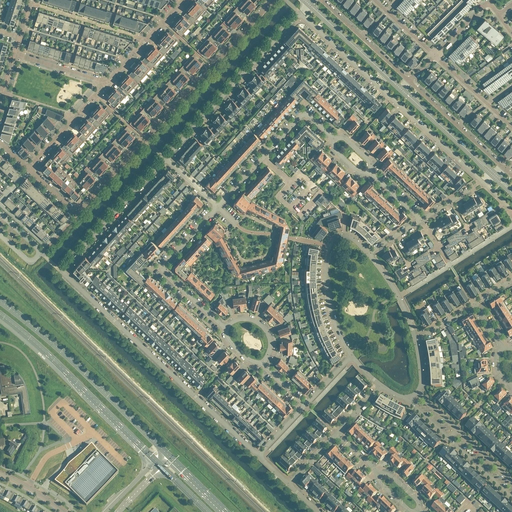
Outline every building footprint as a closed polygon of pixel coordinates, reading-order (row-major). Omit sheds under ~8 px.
[(73,11),(76,1),(73,0),(70,0),(68,10),(73,11)] [(166,3),(168,0),(158,0),(156,6),(158,6),(158,7),(161,8),(166,3)] [(252,10),(259,2),(260,2),(257,0),(255,0),(253,3),(250,0),(246,0),(244,3),(242,1),(244,3),(252,10),(253,10),(252,10)] [(413,6),(406,0),(403,0),(401,3),(409,10),(413,6)] [(469,4),(465,0),(460,0),(459,2),(466,10),(471,6),(470,4),(469,4)] [(18,9),(20,4),(10,1),(9,6),(18,9)] [(201,15),(207,8),(202,3),(200,6),(195,1),(191,6),(190,5),(201,15)] [(252,10),(244,3),(242,1),(236,8),(241,13),(243,10),(248,15),(252,10),(252,11),(252,10)] [(83,14),(86,4),(80,2),(77,13),(83,14)] [(358,9),(360,6),(355,2),(348,10),(353,14),(355,11),(357,12),(359,10),(358,9)] [(466,10),(459,2),(454,7),(462,15),(466,10)] [(409,10),(401,3),(396,8),(401,12),(402,11),(405,14),(409,10)] [(88,16),(91,6),(86,5),(86,4),(83,14),(88,16)] [(194,22),(201,15),(190,5),(191,6),(187,10),(191,15),(189,17),(194,22)] [(17,14),(18,9),(9,6),(7,11),(17,14)] [(93,18),(96,8),(91,6),(88,16),(93,18)] [(462,15),(454,7),(450,11),(457,19),(462,15)] [(98,19),(101,10),(96,8),(93,18),(98,19)] [(239,15),(241,13),(236,8),(229,15),(239,25),(240,24),(239,24),(243,20),(239,15)] [(364,15),(367,12),(362,8),(355,16),(359,20),(362,17),(364,19),(366,16),(364,15)] [(103,21),(106,10),(106,11),(101,10),(98,19),(103,21)] [(108,22),(112,12),(106,10),(103,21),(108,22)] [(15,19),(17,14),(7,11),(5,16),(15,19)] [(41,23),(44,13),(39,11),(38,14),(36,21),(41,23)] [(457,19),(450,11),(445,16),(453,24),(457,19)] [(46,24),(49,14),(44,13),(41,23),(41,22),(46,24)] [(118,25),(121,15),(116,13),(113,24),(118,25)] [(51,25),(54,16),(49,14),(46,24),(51,25)] [(375,20),(373,19),(373,18),(372,17),(369,14),(362,22),(366,26),(369,23),(370,25),(375,20)] [(123,27),(126,18),(121,16),(122,15),(121,15),(118,25),(123,27)] [(188,29),(194,22),(189,17),(187,20),(182,15),(178,20),(177,19),(188,29)] [(239,25),(229,15),(223,22),(228,27),(230,24),(235,29),(239,24),(239,25)] [(14,24),(15,19),(5,16),(4,21),(14,24)] [(57,27),(59,18),(54,16),(51,25),(57,27)] [(453,24),(445,16),(441,20),(448,28),(453,24)] [(62,28),(65,19),(59,18),(57,27),(62,28)] [(129,29),(132,19),(126,18),(123,27),(129,29)] [(67,30),(70,21),(65,19),(62,28),(67,30)] [(134,30),(137,20),(136,21),(132,19),(129,29),(134,30)] [(181,36),(188,29),(177,19),(177,20),(178,20),(174,24),(178,29),(176,31),(181,36)] [(483,32),(490,23),(489,23),(490,23),(485,19),(478,28),(483,32)] [(143,28),(147,23),(137,20),(134,30),(139,32),(143,28)] [(448,28),(441,20),(436,25),(444,32),(448,28)] [(72,32),(75,22),(70,21),(67,30),(72,32)] [(77,34),(80,24),(75,22),(72,32),(77,34)] [(230,34),(225,29),(227,28),(222,23),(216,29),(226,39),(227,38),(226,38),(230,34)] [(381,30),(383,28),(379,24),(379,23),(371,31),(376,35),(379,32),(380,34),(382,31),(381,30)] [(494,27),(490,23),(490,24),(490,23),(483,32),(487,36),(494,27)] [(87,36),(90,27),(85,25),(82,35),(87,37),(87,36)] [(444,32),(436,25),(432,29),(439,37),(444,32)] [(492,40),(499,31),(495,27),(494,28),(494,27),(487,36),(492,40)] [(305,34),(298,28),(292,35),(296,38),(299,35),(302,38),(305,34)] [(97,40),(100,30),(95,29),(92,38),(97,40)] [(226,39),(216,29),(210,36),(215,41),(217,38),(222,43),(226,38),(226,39)] [(439,37),(432,29),(427,34),(432,38),(431,39),(434,42),(439,37)] [(103,41),(105,32),(100,30),(97,40),(103,41)] [(388,36),(390,34),(385,30),(378,38),(383,42),(386,39),(387,40),(389,38),(388,36)] [(504,35),(499,31),(492,40),(496,44),(504,35)] [(108,43),(111,34),(105,32),(103,41),(108,43)] [(172,45),(179,38),(174,34),(171,36),(167,32),(163,36),(162,36),(172,45)] [(113,44),(116,35),(111,34),(108,43),(113,44)] [(306,48),(312,40),(305,34),(302,38),(305,41),(302,44),(306,48)] [(118,46),(121,37),(116,35),(113,44),(118,46)] [(293,41),(296,38),(292,35),(286,42),(293,48),(296,44),(293,41)] [(479,45),(470,35),(466,39),(475,49),(479,45)] [(167,48),(170,44),(172,46),(172,45),(162,36),(162,37),(158,41),(163,45),(161,48),(166,53),(168,50),(167,48)] [(212,43),(214,41),(215,41),(210,36),(203,43),(213,53),(214,53),(213,52),(217,48),(212,43)] [(398,42),(397,40),(392,36),(385,44),(390,48),(392,45),(394,47),(398,42)] [(129,43),(132,40),(121,37),(118,46),(124,48),(129,43)] [(475,49),(466,39),(462,43),(471,52),(475,49)] [(32,51),(35,41),(30,40),(28,47),(27,49),(32,51)] [(310,51),(316,44),(312,40),(306,48),(310,51)] [(37,53),(40,44),(35,42),(35,41),(32,51),(37,53)] [(293,48),(286,42),(282,45),(289,52),(293,48)] [(213,53),(203,43),(197,51),(202,55),(204,52),(209,57),(213,52),(213,53)] [(401,49),(404,47),(399,43),(392,50),(397,54),(399,51),(401,53),(403,51),(401,49)] [(471,52),(462,43),(458,47),(468,56),(471,52)] [(42,54),(45,45),(40,44),(37,53),(42,54)] [(313,54),(320,47),(316,44),(310,51),(313,54)] [(48,56),(50,47),(45,45),(42,54),(48,56)] [(289,52),(282,45),(279,49),(286,56),(289,52)] [(159,60),(166,53),(161,48),(158,50),(154,46),(150,50),(149,50),(159,60)] [(317,58),(324,51),(320,47),(313,54),(317,58)] [(468,56),(458,47),(455,51),(464,60),(468,56)] [(286,56),(279,49),(275,53),(282,59),(286,56)] [(412,54),(411,53),(406,49),(399,57),(403,61),(406,58),(408,59),(412,54)] [(63,61),(66,51),(61,50),(58,59),(63,61)] [(153,67),(159,60),(149,50),(149,51),(145,55),(150,59),(148,62),(153,67)] [(68,62),(71,53),(66,51),(63,61),(68,62)] [(321,61),(327,54),(324,51),(317,58),(321,61)] [(464,60),(455,51),(449,56),(453,60),(454,61),(455,60),(458,63),(462,59),(463,60),(464,60)] [(197,60),(199,58),(200,57),(195,53),(188,60),(198,69),(202,64),(197,60)] [(282,59),(275,53),(272,57),(279,63),(282,59)] [(325,65),(331,58),(327,54),(321,61),(325,65)] [(420,61),(418,59),(417,58),(416,58),(413,55),(406,63),(410,67),(413,64),(415,66),(420,61)] [(279,63),(272,57),(268,60),(275,67),(279,63)] [(328,68),(335,61),(331,58),(325,65),(328,68)] [(146,74),(153,67),(148,62),(147,62),(148,62),(145,64),(141,60),(137,65),(136,64),(146,74)] [(198,69),(188,60),(181,67),(187,72),(187,71),(189,69),(194,73),(198,69)] [(275,67),(268,60),(265,64),(272,71),(275,67)] [(332,72),(339,65),(335,61),(328,68),(332,72)] [(106,68),(109,64),(101,62),(101,63),(100,62),(97,71),(102,73),(106,68)] [(140,81),(146,74),(136,64),(136,65),(132,69),(137,74),(135,76),(140,81)] [(272,71),(265,64),(261,68),(263,70),(261,72),(268,79),(270,76),(269,74),(272,71)] [(336,75),(342,68),(339,65),(332,72),(336,75)] [(184,74),(186,72),(187,72),(181,67),(175,74),(185,83),(189,78),(184,74)] [(340,79),(346,72),(342,68),(336,75),(340,79)] [(511,77),(505,68),(501,71),(507,80),(511,77)] [(437,77),(436,76),(432,72),(431,72),(429,70),(424,74),(427,77),(424,80),(428,84),(431,81),(433,82),(437,77)] [(507,80),(501,71),(496,74),(503,83),(507,80)] [(343,82),(350,75),(346,72),(340,79),(343,82)] [(133,88),(140,81),(135,76),(134,76),(135,76),(132,79),(128,74),(124,79),(123,78),(133,88)] [(185,83),(175,74),(168,81),(174,86),(176,83),(181,88),(185,83),(185,84),(185,83)] [(261,87),(267,80),(262,76),(260,78),(256,74),(255,76),(254,76),(252,78),(261,87)] [(503,83),(496,74),(492,77),(498,86),(503,83)] [(347,86),(354,79),(350,75),(343,82),(347,86)] [(498,86),(492,77),(487,80),(494,89),(498,86)] [(127,95),(133,88),(123,78),(123,79),(119,83),(124,88),(122,90),(127,95)] [(255,93),(261,87),(252,78),(249,81),(250,81),(248,83),(252,87),(250,89),(255,93)] [(444,84),(442,82),(438,78),(431,86),(435,90),(438,87),(440,89),(444,84)] [(351,89),(357,82),(354,79),(347,86),(351,89)] [(310,87),(303,80),(297,87),(301,91),(304,88),(307,90),(310,87)] [(494,89),(487,80),(483,84),(485,87),(484,89),(489,93),(494,89)] [(171,88),(173,86),(174,86),(168,81),(162,88),(172,98),(172,97),(176,93),(171,88)] [(355,92),(361,85),(357,82),(351,89),(355,92)] [(358,96),(365,89),(361,85),(355,92),(358,96)] [(447,91),(449,89),(445,85),(438,92),(442,96),(445,94),(446,95),(449,93),(447,91)] [(248,100),(255,93),(250,89),(248,91),(244,87),(242,89),(239,92),(248,100)] [(298,94),(301,91),(297,87),(291,94),(298,101),(301,97),(298,94)] [(311,100),(317,93),(310,87),(307,90),(310,93),(307,97),(311,100)] [(120,102),(127,95),(122,90),(121,90),(122,90),(119,93),(115,88),(111,93),(110,92),(120,102)] [(172,98),(162,88),(155,95),(161,100),(163,97),(168,102),(172,97),(172,98)] [(362,99),(369,92),(365,89),(358,96),(362,99)] [(458,96),(456,95),(452,91),(445,99),(449,103),(452,100),(453,101),(458,96)] [(114,109),(120,102),(110,92),(110,93),(106,97),(111,102),(109,104),(108,104),(114,109)] [(242,107),(248,100),(239,92),(237,94),(237,95),(236,97),(240,100),(238,102),(242,107)] [(366,103),(372,96),(369,92),(362,99),(366,103)] [(315,104),(321,97),(317,93),(311,100),(315,104)] [(298,101),(291,94),(287,98),(294,105),(298,101)] [(158,102),(160,100),(161,100),(155,95),(149,102),(159,112),(159,111),(163,107),(158,102)] [(370,106),(376,99),(372,96),(366,103),(370,106)] [(318,107),(325,100),(321,97),(315,104),(318,107)] [(465,103),(463,101),(459,97),(451,105),(456,109),(459,106),(460,108),(465,103)] [(511,106),(505,97),(498,102),(503,106),(504,106),(507,109),(511,106),(511,107),(511,106)] [(24,108),(26,102),(22,101),(18,99),(12,98),(10,103),(24,108)] [(294,105),(287,98),(284,102),(291,108),(294,105)] [(374,110),(380,103),(376,99),(370,106),(374,110)] [(322,111),(329,104),(325,100),(318,107),(322,111)] [(236,113),(242,107),(238,102),(236,104),(232,101),(230,102),(227,105),(236,113)] [(159,112),(149,102),(142,109),(148,114),(150,111),(154,116),(159,111),(159,112)] [(291,108),(284,102),(280,106),(287,112),(291,108)] [(19,115),(21,107),(24,108),(10,103),(7,112),(19,115)] [(326,114),(332,107),(329,104),(322,111),(326,114)] [(473,111),(470,108),(469,107),(466,104),(458,111),(463,116),(466,113),(468,114),(468,115),(473,111),(473,110),(473,111)] [(105,118),(111,112),(112,111),(106,107),(104,109),(99,105),(95,109),(105,118)] [(236,113),(227,105),(225,108),(223,110),(227,113),(226,115),(230,120),(232,122),(234,119),(232,117),(236,113)] [(287,112),(280,106),(277,109),(284,116),(287,112)] [(330,118),(336,111),(332,107),(326,114),(330,118)] [(59,119),(64,114),(52,110),(47,108),(45,114),(48,115),(59,119)] [(386,117),(390,113),(390,112),(389,111),(390,110),(388,108),(387,109),(386,108),(378,117),(383,121),(381,122),(383,125),(388,119),(386,117)] [(98,126),(105,118),(95,109),(95,110),(91,114),(96,118),(94,121),(93,121),(98,126)] [(145,116),(147,114),(148,114),(142,109),(136,116),(146,126),(146,125),(150,121),(145,116)] [(284,116),(277,109),(273,113),(280,120),(284,116)] [(333,121),(340,114),(336,111),(330,118),(333,121)] [(15,123),(17,115),(18,115),(19,115),(7,112),(5,120),(15,123)] [(355,112),(353,114),(352,114),(347,119),(351,123),(347,128),(348,129),(347,130),(350,132),(350,131),(351,132),(356,127),(356,128),(358,125),(359,124),(356,122),(358,120),(357,118),(358,116),(355,112)] [(280,120),(273,113),(270,117),(277,123),(280,120)] [(224,126),(230,120),(226,115),(224,118),(220,114),(218,116),(218,115),(215,118),(224,126)] [(340,122),(344,118),(340,114),(333,121),(337,124),(336,124),(338,125),(341,122),(340,122)] [(479,121),(482,118),(478,115),(477,114),(472,118),(473,119),(470,122),(474,126),(477,123),(479,125),(481,122),(479,121)] [(50,129),(59,119),(48,115),(43,121),(50,129)] [(146,126),(136,116),(129,123),(134,128),(135,128),(137,126),(141,130),(146,126)] [(277,123),(270,117),(267,121),(273,127),(277,123)] [(392,129),(399,121),(398,120),(399,119),(396,117),(396,118),(395,117),(390,121),(388,119),(383,125),(386,127),(387,125),(392,129)] [(224,126),(215,118),(213,121),(211,123),(215,127),(213,129),(218,133),(224,126)] [(92,133),(98,126),(93,121),(91,123),(86,119),(82,123),(92,133)] [(12,131),(15,123),(5,120),(2,128),(12,131)] [(490,126),(488,125),(484,120),(477,128),(481,132),(484,129),(485,131),(490,126)] [(50,129),(43,121),(36,128),(44,136),(50,129)] [(273,127),(267,121),(263,125),(270,131),(273,127)] [(401,131),(399,129),(404,125),(403,124),(403,123),(401,121),(400,122),(399,121),(392,129),(396,133),(395,135),(397,137),(401,131)] [(85,140),(92,133),(82,123),(82,124),(78,128),(83,133),(80,135),(85,140)] [(270,131),(263,125),(260,128),(267,135),(270,131)] [(312,132),(305,125),(299,132),(303,135),(306,132),(309,135),(312,132)] [(130,133),(132,131),(132,130),(127,126),(121,133),(131,142),(135,137),(130,133)] [(212,140),(218,133),(213,129),(211,131),(208,127),(206,129),(205,129),(203,131),(211,138),(210,139),(212,140)] [(497,132),(495,131),(491,127),(483,134),(488,139),(491,136),(492,137),(497,132)] [(9,143),(12,131),(2,128),(0,135),(9,143)] [(37,143),(44,136),(36,128),(30,136),(37,143)] [(267,135),(260,128),(256,132),(263,139),(267,135)] [(404,142),(412,133),(411,132),(412,131),(409,129),(409,130),(408,129),(404,133),(401,131),(397,137),(399,139),(399,138),(404,142)] [(206,143),(210,139),(211,138),(203,131),(200,134),(201,134),(199,136),(203,140),(201,142),(206,146),(208,144),(206,143)] [(371,141),(376,136),(371,132),(369,134),(367,131),(366,132),(363,134),(364,135),(359,140),(360,140),(360,141),(362,143),(363,143),(364,144),(368,139),(371,141)] [(302,136),(303,135),(299,132),(292,139),(299,146),(303,142),(300,139),(302,136)] [(313,145),(319,138),(312,132),(309,135),(312,138),(309,141),(313,145)] [(79,147),(85,140),(80,135),(78,138),(73,133),(69,138),(69,137),(79,147)] [(131,142),(121,133),(114,140),(119,145),(119,144),(121,142),(126,146),(130,142),(131,142)] [(415,143),(412,141),(417,137),(416,136),(416,135),(414,133),(413,134),(412,133),(404,142),(405,141),(409,145),(407,147),(410,149),(415,143)] [(503,138),(502,137),(497,133),(490,141),(495,145),(497,142),(499,143),(503,138)] [(261,141),(254,135),(250,139),(257,145),(261,141)] [(31,150),(37,143),(30,136),(23,143),(31,150)] [(72,154),(79,147),(69,137),(69,138),(65,142),(70,147),(67,149),(72,154)] [(321,145),(324,142),(323,141),(322,141),(319,138),(313,145),(317,149),(320,145),(321,145)] [(384,144),(380,140),(378,142),(374,138),(371,142),(373,143),(368,148),(369,149),(368,149),(371,152),(372,151),(373,152),(377,147),(380,149),(384,144)] [(202,146),(195,139),(192,143),(198,150),(202,146)] [(257,145),(250,139),(246,143),(253,149),(257,145)] [(299,146),(292,139),(289,143),(296,149),(299,146)] [(510,145),(508,143),(504,139),(497,147),(501,151),(504,148),(505,149),(510,145)] [(117,147),(119,145),(114,140),(108,147),(118,156),(122,151),(117,147)] [(418,153),(425,145),(424,144),(425,143),(422,141),(422,142),(421,141),(417,145),(415,143),(410,149),(412,151),(414,149),(418,153)] [(24,157),(31,150),(23,143),(16,150),(24,157)] [(198,150),(192,143),(188,147),(195,154),(198,150)] [(253,149),(246,143),(243,147),(250,153),(253,149)] [(296,149),(289,143),(286,146),(293,153),(296,149)] [(426,154),(430,149),(429,148),(430,147),(427,145),(426,146),(425,145),(418,153),(422,157),(421,159),(423,161),(428,156),(426,154)] [(511,146),(511,145),(505,151),(503,153),(508,157),(511,154),(511,146)] [(293,153),(286,146),(282,150),(289,157),(293,153)] [(393,152),(391,149),(389,151),(383,146),(380,150),(382,151),(377,156),(378,157),(377,157),(380,160),(380,159),(381,160),(386,155),(388,157),(393,152)] [(66,161),(72,154),(67,149),(65,152),(60,147),(56,152),(56,151),(66,161)] [(118,156),(108,147),(101,154),(106,159),(108,156),(113,161),(117,156),(118,157),(118,156)] [(195,154),(188,147),(184,152),(192,158),(191,158),(195,154)] [(250,153),(243,147),(239,151),(246,157),(250,153)] [(289,157),(282,150),(279,154),(286,161),(289,157)] [(66,161),(56,151),(56,152),(49,160),(48,160),(52,163),(55,159),(60,164),(64,159),(66,161)] [(246,157),(239,151),(235,155),(242,161),(246,157)] [(317,166),(327,155),(326,153),(325,154),(324,153),(322,151),(317,156),(315,154),(310,159),(317,166)] [(192,158),(184,152),(185,152),(181,156),(188,162),(192,158)] [(429,167),(439,157),(438,156),(438,155),(436,153),(435,154),(434,153),(430,157),(428,156),(423,161),(421,163),(423,165),(425,163),(429,167)] [(104,161),(106,159),(101,154),(95,161),(105,171),(105,170),(104,170),(109,166),(104,161)] [(286,161),(279,154),(275,158),(277,160),(275,162),(280,167),(286,161)] [(242,161),(235,155),(232,159),(239,165),(242,161)] [(329,167),(326,165),(331,160),(329,158),(329,157),(328,156),(327,155),(317,166),(324,172),(329,167)] [(188,162),(181,156),(177,160),(181,164),(181,165),(183,167),(184,166),(188,162)] [(441,168),(439,166),(443,161),(442,160),(443,159),(440,157),(440,158),(439,157),(429,167),(430,167),(434,170),(434,171),(436,173),(441,168)] [(387,170),(386,169),(394,161),(390,158),(381,167),(385,171),(387,170)] [(239,165),(232,159),(228,163),(235,169),(239,165)] [(0,167),(3,171),(9,164),(6,160),(0,166),(0,167)] [(54,172),(48,166),(52,163),(48,160),(41,168),(45,172),(45,173),(45,172),(50,176),(49,177),(54,172)] [(105,171),(95,161),(89,167),(94,172),(95,170),(100,175),(104,170),(105,171)] [(390,173),(396,166),(398,165),(394,161),(386,169),(387,170),(390,173)] [(235,169),(228,163),(224,167),(231,173),(235,169)] [(7,174),(13,167),(9,164),(3,171),(7,174)] [(331,178),(341,167),(340,166),(339,167),(338,166),(336,164),(331,169),(329,167),(324,172),(331,178)] [(444,177),(452,169),(451,168),(451,167),(449,165),(448,166),(447,165),(443,170),(441,168),(436,173),(438,175),(440,173),(444,177)] [(54,181),(63,171),(59,166),(54,172),(49,177),(50,177),(54,180),(54,181)] [(91,175),(93,173),(86,166),(84,169),(86,171),(82,175),(92,185),(91,184),(96,180),(91,175)] [(394,176),(400,170),(396,166),(390,173),(394,176)] [(11,177),(17,171),(13,167),(7,174),(11,177)] [(231,173),(224,167),(221,171),(228,177),(231,173)] [(274,173),(271,171),(267,167),(263,171),(270,178),(274,173)] [(342,179),(340,177),(345,172),(342,170),(341,169),(342,168),(341,167),(331,178),(338,185),(342,179)] [(398,180),(404,173),(405,172),(401,168),(400,170),(394,176),(398,180)] [(452,178),(456,173),(455,172),(456,172),(453,169),(453,170),(452,169),(444,177),(448,181),(447,183),(449,185),(454,180),(452,178)] [(14,181),(21,174),(17,171),(11,177),(14,181)] [(58,185),(68,175),(63,171),(54,181),(58,184),(58,185)] [(175,176),(172,174),(168,171),(164,175),(171,181),(174,177),(175,176)] [(228,177),(221,171),(217,175),(224,181),(228,177)] [(270,178),(263,171),(259,175),(266,182),(270,178)] [(408,177),(404,173),(398,180),(402,183),(408,177)] [(62,189),(72,179),(68,175),(58,185),(59,185),(63,189),(62,189)] [(84,192),(91,184),(92,185),(82,175),(81,175),(83,177),(79,181),(84,186),(81,190),(84,193),(84,192)] [(171,181),(164,175),(160,179),(160,178),(167,185),(171,181)] [(224,181),(217,175),(214,178),(213,178),(220,185),(224,181)] [(266,182),(259,175),(257,178),(256,177),(254,179),(262,187),(266,182)] [(346,189),(355,180),(353,179),(352,179),(349,177),(345,182),(342,179),(338,185),(338,184),(345,191),(346,189)] [(405,187),(411,180),(408,177),(402,183),(405,187)] [(457,190),(463,184),(466,183),(465,182),(465,181),(465,180),(463,177),(462,178),(462,177),(461,178),(460,178),(456,182),(454,180),(449,185),(452,187),(453,186),(457,190)] [(24,190),(30,183),(26,178),(19,185),(20,186),(19,187),(23,191),(24,190)] [(167,185),(160,178),(156,182),(163,188),(166,185),(167,185)] [(220,185),(213,178),(209,182),(216,188),(219,184),(220,185)] [(72,188),(75,184),(76,183),(72,179),(62,189),(63,189),(67,193),(72,188)] [(262,187),(254,179),(252,182),(253,182),(251,184),(260,191),(261,191),(260,191),(259,190),(262,187)] [(354,190),(358,185),(356,183),(355,182),(356,181),(355,180),(346,189),(345,191),(349,195),(352,197),(354,195),(356,192),(354,190)] [(409,190),(415,184),(411,180),(405,187),(409,190)] [(365,193),(372,185),(372,184),(372,183),(370,181),(369,182),(368,181),(359,191),(363,194),(365,193)] [(163,188),(156,182),(152,186),(159,192),(163,188)] [(216,188),(209,182),(205,186),(206,186),(205,187),(208,189),(212,192),(216,188)] [(27,193),(34,186),(30,183),(24,190),(27,193)] [(260,191),(251,184),(250,185),(249,185),(248,187),(256,194),(258,191),(259,192),(260,191)] [(413,194),(419,187),(415,184),(409,190),(413,194)] [(367,198),(375,190),(371,186),(373,185),(372,185),(365,193),(363,194),(367,198)] [(31,197),(38,190),(34,186),(27,193),(31,197)] [(159,192),(152,186),(149,190),(155,196),(159,192)] [(256,194),(248,187),(246,189),(246,190),(244,191),(252,198),(252,197),(256,194)] [(417,197),(423,191),(419,187),(413,194),(417,197)] [(76,201),(84,193),(81,190),(77,193),(72,188),(67,193),(72,197),(71,197),(72,197),(76,201)] [(35,200),(41,193),(38,190),(31,197),(35,200)] [(155,196),(149,190),(145,194),(152,200),(155,196)] [(371,201),(378,193),(375,190),(367,198),(371,201)] [(253,201),(253,198),(252,197),(252,198),(244,191),(233,203),(232,203),(231,204),(231,206),(232,206),(234,206),(237,209),(243,202),(249,206),(251,201),(252,202),(253,201)] [(420,201),(426,194),(423,191),(417,197),(420,201)] [(423,206),(430,198),(432,196),(428,192),(426,194),(420,201),(424,204),(422,206),(423,206)] [(39,204),(45,197),(41,193),(35,200),(39,203),(39,204)] [(375,205),(382,197),(378,193),(371,201),(375,205)] [(152,200),(145,194),(141,198),(148,204),(152,200)] [(202,203),(198,199),(199,198),(197,196),(196,197),(196,196),(192,201),(199,207),(202,203)] [(434,203),(433,202),(435,200),(432,196),(430,198),(423,206),(426,209),(431,204),(432,205),(434,203)] [(41,208),(49,200),(45,197),(39,204),(39,203),(37,205),(41,208)] [(378,208),(386,200),(382,197),(375,205),(378,208)] [(474,210),(483,204),(482,204),(483,203),(479,197),(476,199),(476,200),(475,201),(474,198),(468,201),(474,210)] [(3,203),(10,209),(15,204),(8,198),(3,203)] [(148,204),(141,198),(138,202),(144,208),(148,204)] [(45,212),(53,203),(49,200),(41,208),(45,212)] [(382,212),(390,204),(386,200),(378,208),(382,212)] [(199,207),(192,201),(188,205),(196,211),(195,211),(199,207)] [(251,213),(256,204),(252,202),(251,201),(249,206),(246,211),(251,213)] [(474,210),(468,201),(463,205),(465,207),(464,208),(463,207),(460,209),(464,215),(465,215),(474,210)] [(144,208),(138,202),(134,206),(141,212),(144,208)] [(246,211),(249,206),(243,202),(237,209),(240,212),(239,213),(240,214),(242,214),(243,213),(243,211),(244,210),(246,211)] [(50,214),(56,207),(53,203),(45,212),(49,215),(50,214)] [(22,211),(15,204),(10,209),(17,216),(22,211)] [(257,216),(262,205),(261,204),(261,206),(256,204),(251,213),(257,216)] [(386,215),(393,207),(390,204),(382,212),(386,215)] [(196,211),(188,205),(189,205),(185,209),(192,215),(196,211)] [(262,218),(267,207),(266,209),(262,207),(263,205),(262,205),(257,216),(262,218)] [(141,212),(134,206),(130,210),(137,216),(141,212)] [(54,217),(60,210),(56,207),(50,214),(54,217)] [(267,221),(273,210),(267,207),(262,218),(267,221)] [(390,219),(397,210),(393,207),(386,215),(390,219)] [(192,215),(185,209),(181,213),(188,219),(192,215)] [(57,221),(64,214),(60,210),(54,217),(57,221)] [(137,216),(130,210),(126,214),(133,221),(137,216)] [(272,223),(277,214),(272,212),(273,210),(267,221),(272,223)] [(395,221),(402,213),(402,212),(401,214),(397,210),(390,219),(394,222),(395,221)] [(29,217),(22,211),(17,216),(24,222),(29,217)] [(342,217),(340,211),(331,214),(335,227),(337,226),(338,226),(341,225),(339,218),(342,217)] [(402,221),(406,216),(406,215),(404,212),(403,213),(402,213),(395,221),(399,224),(400,224),(403,222),(402,221)] [(188,219),(181,213),(178,217),(185,223),(188,219)] [(497,232),(504,227),(496,213),(489,218),(486,213),(479,217),(485,226),(491,222),(493,225),(494,224),(496,226),(494,227),(497,232)] [(63,223),(68,217),(64,214),(57,221),(61,224),(63,223)] [(335,227),(331,214),(320,218),(324,223),(327,222),(329,229),(332,228),(336,227),(335,227)] [(355,228),(359,220),(360,220),(360,218),(351,214),(350,218),(352,219),(350,226),(350,227),(353,228),(353,227),(355,228)] [(287,223),(284,218),(279,215),(275,224),(278,227),(287,223)] [(458,222),(458,221),(455,215),(452,217),(452,218),(451,219),(449,216),(444,219),(449,227),(451,226),(452,227),(458,222)] [(134,223),(125,216),(126,216),(122,220),(130,227),(134,223)] [(36,224),(29,217),(24,222),(31,229),(36,224)] [(185,223),(178,217),(174,221),(181,227),(185,223)] [(480,236),(477,231),(485,226),(479,217),(473,221),(476,226),(472,228),(474,231),(471,233),(478,244),(485,239),(482,235),(480,236)] [(322,226),(324,223),(320,218),(313,227),(323,235),(324,236),(326,233),(325,232),(327,230),(322,226)] [(449,227),(444,219),(443,220),(442,219),(442,218),(439,220),(437,221),(438,221),(436,222),(435,222),(432,224),(433,225),(436,230),(441,227),(442,229),(447,225),(449,227)] [(130,227),(122,220),(119,223),(127,231),(127,230),(126,229),(129,226),(130,227)] [(359,231),(366,224),(360,220),(359,220),(355,228),(355,229),(357,230),(358,230),(359,231)] [(181,227),(174,221),(170,225),(177,231),(181,227)] [(223,233),(224,232),(225,230),(216,222),(210,228),(204,235),(205,236),(212,243),(212,242),(214,241),(224,235),(223,233)] [(119,223),(116,227),(124,234),(127,231),(119,223)] [(288,234),(289,228),(287,223),(278,227),(278,232),(279,232),(288,234)] [(31,229),(38,235),(43,230),(36,224),(31,229)] [(363,235),(370,228),(366,224),(359,231),(360,231),(359,232),(361,234),(362,233),(363,235)] [(177,231),(170,225),(167,229),(174,235),(177,231)] [(124,234),(116,227),(115,226),(114,228),(112,230),(121,238),(124,234)] [(323,235),(313,227),(307,235),(312,239),(314,236),(320,240),(322,237),(323,235)] [(374,232),(370,228),(363,235),(363,236),(365,238),(365,237),(367,239),(374,232)] [(174,235),(167,229),(163,233),(170,239),(174,235)] [(38,235),(45,242),(49,238),(50,237),(43,230),(38,235)] [(121,238),(112,230),(113,231),(109,234),(117,241),(121,238)] [(478,244),(471,233),(467,235),(466,233),(462,235),(459,230),(453,234),(458,242),(466,238),(469,243),(467,244),(470,248),(478,244)] [(380,237),(375,231),(374,232),(367,239),(369,241),(371,243),(380,237)] [(419,241),(424,237),(421,232),(420,232),(417,234),(417,233),(416,234),(417,235),(415,235),(414,236),(411,238),(412,238),(411,238),(412,240),(411,240),(416,248),(421,245),(419,241)] [(170,239),(163,233),(159,237),(166,243),(170,239)] [(109,234),(106,237),(114,245),(117,241),(109,234)] [(458,256),(455,251),(454,252),(450,247),(458,242),(453,234),(446,238),(449,243),(446,245),(447,247),(444,250),(451,261),(458,256)] [(215,247),(226,240),(224,235),(214,241),(216,245),(215,246),(215,245),(215,246),(215,247)] [(212,243),(205,236),(204,237),(203,236),(202,236),(200,238),(208,246),(210,243),(212,244),(211,244),(212,244),(212,243)] [(114,245),(106,237),(104,238),(102,240),(111,248),(114,245)] [(166,243),(159,237),(156,241),(162,247),(166,243)] [(208,246),(200,238),(198,240),(198,241),(197,243),(205,250),(206,250),(206,249),(206,250),(205,249),(208,246)] [(111,248),(102,240),(103,241),(100,244),(106,250),(109,247),(111,248)] [(219,251),(229,246),(226,240),(215,247),(216,248),(216,247),(217,247),(219,251)] [(416,248),(411,240),(406,244),(407,246),(406,247),(406,246),(403,248),(407,254),(408,255),(414,250),(416,248)] [(160,250),(151,242),(147,245),(156,253),(156,254),(160,250)] [(205,250),(197,243),(196,244),(195,244),(193,246),(201,253),(204,250),(205,251),(204,251),(205,251),(205,250)] [(106,250),(100,244),(96,248),(103,254),(106,250)] [(156,253),(147,245),(144,249),(153,257),(156,254),(156,253)] [(201,253),(193,246),(191,248),(191,249),(190,250),(199,258),(199,257),(198,256),(201,253)] [(221,257),(231,251),(229,246),(219,251),(218,251),(221,257)] [(103,254),(96,248),(93,251),(101,259),(104,256),(103,254)] [(153,257),(144,249),(145,250),(142,254),(142,253),(149,260),(152,258),(153,257)] [(199,258),(190,250),(189,251),(188,251),(186,253),(194,260),(197,258),(198,259),(199,258)] [(446,264),(439,253),(435,255),(434,253),(430,255),(427,250),(421,254),(426,263),(434,258),(437,263),(435,264),(438,269),(446,264)] [(101,259),(93,251),(90,255),(98,262),(101,259)] [(225,261),(234,256),(231,251),(221,257),(221,258),(223,257),(225,261)] [(398,258),(398,257),(398,256),(395,251),(392,253),(391,254),(389,251),(382,256),(385,260),(386,259),(389,263),(391,261),(392,262),(398,258)] [(141,265),(147,258),(149,260),(142,253),(135,260),(141,265)] [(194,260),(186,253),(184,255),(184,256),(183,258),(192,265),(191,263),(194,260)] [(511,267),(511,262),(510,260),(511,259),(511,256),(510,253),(507,255),(508,257),(504,260),(503,259),(506,264),(509,269),(511,267)] [(283,261),(284,257),(284,256),(273,254),(272,259),(279,265),(283,261)] [(426,276),(423,272),(422,273),(418,268),(426,263),(421,254),(414,258),(417,263),(414,265),(415,268),(412,270),(419,281),(426,276)] [(98,262),(90,255),(87,258),(85,257),(95,266),(98,262)] [(228,266),(237,261),(234,256),(225,261),(227,265),(226,266),(226,265),(226,266),(226,267),(228,266)] [(86,267),(90,262),(94,266),(95,266),(85,257),(81,262),(80,262),(86,267)] [(138,267),(139,267),(141,265),(135,260),(134,258),(132,260),(131,260),(129,261),(130,262),(127,265),(129,266),(134,271),(135,270),(138,267)] [(191,270),(191,266),(192,266),(192,265),(183,258),(178,263),(175,266),(174,266),(172,267),(172,269),(174,270),(175,270),(179,273),(179,274),(179,273),(185,279),(193,270),(192,270),(191,270)] [(279,265),(272,259),(268,260),(271,270),(276,269),(279,265)] [(507,272),(504,266),(506,264),(503,259),(501,260),(496,264),(495,263),(498,268),(503,275),(507,272)] [(271,270),(268,260),(262,262),(265,272),(265,274),(271,272),(271,270)] [(495,270),(498,268),(495,263),(493,261),(491,263),(493,267),(488,269),(491,274),(494,279),(499,276),(495,270)] [(83,271),(86,267),(80,262),(80,263),(76,268),(81,273),(83,271)] [(237,277),(241,267),(238,263),(228,269),(231,274),(237,277)] [(139,273),(135,270),(134,271),(129,266),(126,270),(135,279),(140,273),(139,274),(139,273)] [(251,277),(247,266),(241,267),(237,277),(238,277),(238,276),(243,278),(249,276),(250,278),(249,278),(251,277)] [(87,274),(83,271),(81,273),(76,268),(75,267),(72,271),(80,278),(80,279),(79,279),(79,280),(80,280),(81,280),(82,280),(87,274)] [(419,281),(412,270),(409,272),(407,270),(404,272),(401,267),(394,271),(399,280),(407,275),(411,280),(409,281),(412,285),(419,281)] [(492,282),(488,276),(491,274),(488,269),(480,274),(481,275),(481,276),(483,278),(484,280),(487,285),(492,282)] [(188,283),(195,275),(192,272),(193,271),(193,270),(185,279),(186,280),(186,281),(188,283)] [(480,279),(483,278),(481,276),(481,275),(480,274),(480,272),(477,274),(478,276),(473,279),(473,278),(473,279),(476,284),(479,289),(484,286),(480,279)] [(141,285),(149,276),(146,279),(140,273),(139,273),(139,274),(140,273),(135,279),(141,284),(140,285),(141,285)] [(88,285),(96,276),(96,275),(92,280),(87,274),(82,280),(87,285),(88,285)] [(192,286),(200,278),(199,277),(200,277),(198,278),(195,275),(188,283),(190,284),(191,284),(192,286)] [(92,287),(100,279),(96,276),(88,285),(89,284),(92,287)] [(144,288),(152,279),(149,276),(141,285),(144,288)] [(196,290),(203,282),(200,279),(201,278),(200,278),(192,286),(194,288),(196,290)] [(96,290),(103,282),(102,283),(98,280),(100,279),(92,287),(96,290)] [(148,291),(156,283),(152,279),(144,288),(146,287),(149,290),(147,291),(148,291)] [(477,292),(473,285),(476,284),(473,279),(468,281),(469,283),(466,285),(472,295),(477,292)] [(200,293),(208,285),(204,281),(203,283),(203,282),(196,290),(198,292),(199,292),(200,293)] [(99,293),(107,285),(103,282),(96,290),(99,293)] [(151,295),(159,286),(156,283),(148,291),(151,295)] [(103,297),(110,289),(109,290),(105,287),(107,286),(107,285),(99,293),(103,297)] [(215,293),(208,287),(209,286),(210,286),(208,285),(200,293),(202,295),(202,296),(206,300),(207,299),(208,300),(215,293)] [(155,298),(163,289),(159,286),(151,295),(155,298)] [(467,298),(461,288),(458,290),(457,288),(452,291),(456,297),(459,296),(462,301),(467,298)] [(106,300),(114,292),(110,289),(103,297),(106,300)] [(158,301),(167,292),(166,292),(163,289),(155,298),(156,297),(159,300),(158,301)] [(456,297),(452,291),(452,292),(448,295),(447,293),(444,295),(446,298),(448,301),(450,299),(454,305),(459,302),(456,297)] [(109,304),(117,295),(114,292),(106,300),(107,302),(109,304)] [(162,305),(170,296),(170,295),(169,294),(167,292),(158,301),(162,305)] [(224,294),(221,295),(222,297),(218,301),(222,305),(224,302),(227,301),(224,294)] [(113,306),(119,300),(116,297),(117,295),(109,304),(110,303),(113,306)] [(173,299),(170,296),(162,305),(163,303),(166,306),(173,299)] [(257,310),(260,297),(258,296),(257,299),(253,298),(250,308),(251,309),(251,310),(255,311),(256,310),(257,310)] [(452,307),(448,301),(446,298),(441,301),(440,299),(437,301),(440,306),(443,304),(447,311),(452,307)] [(492,309),(503,302),(502,303),(499,298),(498,299),(497,299),(494,301),(489,305),(492,309)] [(170,310),(177,303),(173,299),(166,306),(170,310)] [(117,310),(124,302),(123,303),(119,300),(113,306),(117,310)] [(222,305),(218,301),(214,306),(217,309),(217,310),(221,314),(221,313),(223,315),(224,314),(225,315),(228,312),(227,311),(228,310),(222,305)] [(444,311),(440,306),(437,301),(437,302),(433,305),(432,303),(429,305),(432,310),(435,308),(439,314),(444,311)] [(120,313),(128,305),(124,302),(117,310),(120,313)] [(266,317),(274,309),(271,307),(274,304),(272,302),(262,313),(266,317)] [(496,314),(506,307),(503,302),(492,309),(492,310),(493,309),(496,314)] [(175,315),(183,307),(179,303),(171,312),(175,315)] [(125,318),(133,310),(129,307),(122,314),(125,318)] [(179,319),(187,311),(183,307),(175,315),(175,316),(177,314),(180,318),(179,319)] [(270,321),(279,311),(275,307),(274,309),(266,317),(270,321)] [(320,312),(320,310),(320,307),(319,307),(308,309),(310,315),(320,312)] [(499,318),(509,312),(506,307),(496,314),(499,318)] [(431,321),(427,315),(430,313),(426,308),(422,311),(423,313),(420,314),(423,319),(421,320),(423,326),(431,321)] [(128,322),(136,313),(133,310),(125,318),(126,318),(125,319),(128,322)] [(183,323),(191,315),(187,311),(179,319),(183,323)] [(275,325),(284,316),(279,311),(270,321),(270,322),(271,321),(275,325)] [(322,317),(321,315),(322,315),(321,312),(320,313),(320,312),(310,315),(311,321),(322,317)] [(502,323),(511,316),(509,312),(499,318),(502,323)] [(132,324),(140,316),(136,313),(128,322),(129,321),(132,324)] [(187,327),(195,318),(191,315),(183,323),(187,327)] [(136,328),(143,320),(140,316),(132,324),(136,328)] [(474,320),(472,316),(471,316),(466,319),(466,318),(462,320),(463,321),(461,322),(464,327),(474,320)] [(504,327),(511,322),(511,319),(510,317),(511,316),(502,323),(504,327)] [(323,323),(323,321),(323,320),(322,318),(322,317),(311,321),(313,320),(314,325),(313,326),(323,323)] [(191,330),(199,322),(195,318),(187,327),(191,330)] [(139,331),(147,323),(143,320),(136,328),(139,331)] [(466,332),(477,326),(474,321),(475,321),(474,320),(464,327),(465,327),(468,331),(466,332)] [(195,334),(203,326),(199,322),(191,330),(195,334)] [(143,334),(150,326),(149,328),(145,325),(147,323),(139,331),(143,334)] [(325,328),(324,326),(325,325),(324,323),(323,323),(313,326),(315,332),(325,328)] [(290,333),(289,329),(292,328),(290,324),(287,325),(288,327),(278,330),(279,331),(277,332),(279,336),(280,335),(280,336),(290,333)] [(146,337),(154,330),(150,326),(143,334),(146,337)] [(197,339),(207,329),(203,326),(195,334),(199,337),(197,339)] [(469,337),(480,330),(477,326),(466,332),(469,337)] [(327,333),(326,331),(327,330),(326,328),(325,328),(315,332),(317,337),(327,333)] [(201,343),(209,335),(205,331),(207,330),(207,329),(197,339),(201,343)] [(150,341),(157,333),(156,334),(153,331),(154,330),(146,337),(150,341)] [(472,341),(482,335),(480,330),(469,337),(472,341)] [(153,345),(161,336),(157,333),(150,341),(149,341),(153,345)] [(329,338),(329,336),(329,335),(328,333),(327,333),(317,337),(319,342),(329,338)] [(205,347),(213,339),(209,335),(201,343),(205,347)] [(476,345),(485,339),(482,335),(472,341),(472,342),(474,341),(476,345)] [(157,347),(164,339),(161,336),(153,345),(154,344),(157,347)] [(322,347),(332,342),(331,341),(331,340),(330,338),(329,338),(319,342),(322,347)] [(160,351),(168,343),(166,344),(163,341),(164,340),(164,339),(157,347),(160,351)] [(438,348),(436,339),(431,341),(431,343),(426,344),(427,346),(426,346),(427,349),(427,350),(438,348)] [(479,350),(489,343),(488,344),(485,339),(476,345),(479,350)] [(209,356),(219,346),(218,345),(219,344),(216,341),(215,342),(214,342),(205,352),(209,356)] [(325,352),(334,347),(333,345),(334,345),(332,343),(332,342),(322,347),(325,352)] [(164,354),(171,346),(168,343),(160,351),(164,354)] [(487,352),(491,349),(492,348),(489,343),(479,350),(482,354),(483,354),(484,354),(487,352)] [(167,357),(175,349),(171,346),(164,354),(167,357)] [(328,357),(337,352),(336,350),(337,350),(335,347),(335,348),(334,347),(325,352),(328,357)] [(171,360),(178,353),(175,349),(167,357),(171,360)] [(227,358),(229,356),(228,355),(229,354),(226,351),(225,352),(224,351),(217,359),(221,363),(223,361),(224,362),(228,358),(227,358)] [(336,359),(340,357),(339,355),(339,354),(338,352),(337,352),(328,357),(332,364),(337,361),(336,359)] [(174,364),(182,356),(178,353),(171,360),(174,364)] [(178,367),(185,359),(184,360),(181,357),(182,356),(174,364),(178,367)] [(181,370),(189,362),(185,359),(178,367),(181,370)] [(290,368),(280,359),(280,360),(279,359),(275,362),(277,363),(276,364),(278,366),(277,366),(281,370),(282,369),(284,371),(286,368),(289,371),(290,368)] [(232,373),(239,366),(239,365),(240,364),(236,361),(235,362),(235,361),(233,363),(232,362),(228,366),(229,367),(227,369),(232,373)] [(184,374),(192,366),(189,362),(181,370),(181,371),(182,372),(184,374)] [(195,370),(196,370),(197,372),(203,368),(201,365),(200,365),(198,362),(193,366),(195,370)] [(20,375),(19,374),(5,376),(4,365),(0,365),(0,375),(2,390),(7,390),(8,394),(21,392),(25,414),(30,413),(27,391),(27,390),(26,389),(26,388),(26,387),(25,386),(25,384),(24,383),(24,382),(23,380),(22,379),(21,377),(20,375)] [(188,377),(194,370),(191,367),(192,366),(184,374),(185,374),(188,377)] [(192,380),(198,374),(194,370),(188,377),(192,380)] [(241,384),(249,375),(249,374),(250,373),(246,370),(245,371),(245,370),(236,380),(241,384)] [(295,382),(303,373),(298,370),(291,378),(295,382)] [(299,385),(305,379),(307,377),(303,373),(295,382),(299,385)] [(195,383),(201,377),(198,374),(192,380),(195,383)] [(252,375),(244,384),(248,388),(250,386),(256,379),(252,375)] [(471,385),(478,381),(479,381),(476,376),(468,381),(470,385),(471,385)] [(199,387),(205,380),(201,377),(195,383),(195,384),(199,387)] [(490,387),(494,383),(494,382),(492,379),(491,380),(490,379),(490,378),(481,388),(486,392),(488,390),(491,388),(490,387)] [(254,390),(262,381),(260,383),(256,379),(250,386),(254,390)] [(302,390),(309,382),(305,379),(299,385),(303,389),(302,390)] [(367,387),(359,379),(355,383),(363,391),(367,387)] [(259,391),(265,385),(262,381),(254,390),(256,388),(259,391)] [(311,390),(314,387),(313,387),(315,385),(310,381),(309,382),(302,390),(306,394),(310,390),(311,390)] [(262,396),(269,388),(265,385),(259,391),(263,395),(261,396),(262,396)] [(218,390),(214,386),(212,388),(209,391),(210,391),(206,395),(210,399),(217,392),(218,390)] [(265,400),(273,392),(269,388),(262,396),(265,400)] [(358,396),(349,388),(345,392),(354,400),(358,396)] [(498,403),(506,394),(506,393),(505,393),(505,392),(503,390),(502,390),(497,394),(497,393),(494,396),(495,397),(493,399),(498,403)] [(442,405),(450,396),(450,395),(446,391),(437,401),(442,405)] [(214,402),(222,394),(220,395),(217,392),(210,399),(214,402)] [(269,403),(277,395),(273,392),(265,400),(269,403)] [(218,406),(225,397),(222,394),(214,402),(218,406)] [(273,407),(280,399),(277,395),(269,403),(273,407)] [(447,408),(454,400),(450,396),(442,405),(442,404),(444,405),(447,408)] [(222,409),(228,402),(224,399),(226,398),(225,397),(218,406),(222,409)] [(380,410),(386,400),(385,400),(386,400),(383,398),(381,397),(378,401),(377,401),(373,405),(380,410)] [(349,406),(341,398),(337,402),(345,410),(349,406)] [(506,412),(511,405),(511,398),(511,399),(511,398),(502,408),(506,412)] [(276,410),(284,402),(280,399),(273,407),(276,410)] [(385,413),(390,403),(390,402),(388,401),(387,401),(386,400),(380,410),(385,413)] [(451,412),(459,404),(454,400),(447,408),(451,412)] [(225,413),(232,406),(228,402),(222,409),(225,413)] [(284,402),(276,410),(280,414),(289,405),(288,404),(288,405),(284,402)] [(390,415),(395,406),(395,405),(392,403),(392,404),(390,403),(385,413),(390,415)] [(455,416),(463,408),(459,404),(451,412),(452,414),(455,416)] [(288,413),(293,408),(289,405),(280,414),(284,417),(286,416),(289,413),(288,413)] [(229,416),(235,409),(232,406),(225,413),(229,416)] [(396,417),(400,408),(399,408),(400,407),(397,406),(395,406),(390,415),(395,418),(396,416),(396,417)] [(404,415),(405,410),(404,410),(405,409),(402,408),(402,409),(400,408),(396,417),(401,419),(403,415),(404,415)] [(465,415),(466,414),(462,410),(463,408),(455,416),(460,421),(463,417),(465,416),(465,415)] [(233,420),(239,413),(235,409),(229,416),(233,420)] [(236,423),(243,416),(239,413),(233,420),(236,423)] [(335,420),(327,413),(323,417),(331,425),(335,420)] [(240,427),(246,420),(243,416),(236,423),(240,427)] [(410,429),(419,420),(414,416),(410,420),(408,422),(409,422),(406,425),(410,429)] [(470,431),(478,422),(474,418),(472,421),(471,420),(470,422),(466,427),(470,430),(469,431),(470,431)] [(244,430),(250,423),(246,420),(240,427),(244,430)] [(415,433),(422,426),(422,425),(418,421),(419,421),(419,420),(410,429),(411,429),(412,428),(416,432),(415,433)] [(327,429),(319,421),(315,425),(323,433),(327,429)] [(473,435),(481,427),(477,423),(478,422),(470,431),(473,434),(473,435)] [(248,434),(254,427),(250,423),(244,430),(248,434)] [(351,436),(360,427),(359,428),(354,424),(351,427),(352,427),(347,433),(351,436)] [(419,437),(427,429),(422,425),(422,426),(415,433),(419,437)] [(251,437),(258,430),(254,427),(248,434),(251,437)] [(356,440),(364,431),(360,427),(351,436),(352,437),(352,436),(354,437),(354,438),(356,440)] [(478,438),(485,430),(481,427),(473,435),(474,435),(474,434),(476,436),(478,438)] [(425,440),(431,434),(431,433),(427,429),(419,437),(419,438),(423,442),(425,440)] [(255,441),(263,432),(262,432),(261,434),(258,430),(251,437),(255,441)] [(482,441),(489,434),(485,430),(478,438),(482,441),(482,442),(482,441)] [(360,443),(368,434),(366,436),(363,432),(364,431),(356,440),(356,439),(358,441),(360,443)] [(266,438),(265,438),(267,436),(263,432),(255,441),(259,444),(263,440),(263,441),(266,438)] [(317,440),(309,433),(305,437),(313,445),(317,440)] [(429,444),(436,437),(431,433),(431,434),(425,440),(429,444)] [(364,447),(371,440),(372,438),(368,434),(360,443),(362,445),(364,447)] [(486,445),(493,438),(489,434),(482,441),(482,442),(484,443),(486,445)] [(437,445),(440,442),(436,437),(429,444),(434,449),(435,447),(437,446),(437,445)] [(47,447),(52,444),(50,438),(44,441),(47,447)] [(368,451),(376,442),(372,438),(371,440),(364,447),(366,448),(365,449),(368,451)] [(489,450),(497,442),(493,438),(486,445),(490,449),(489,449),(489,450)] [(16,450),(18,446),(12,442),(9,445),(10,446),(5,453),(11,456),(15,449),(16,450)] [(375,458),(384,448),(378,442),(374,446),(376,449),(372,454),(372,455),(375,458)] [(493,453),(501,445),(497,442),(489,450),(493,453)] [(306,451),(298,443),(294,447),(302,455),(306,451)] [(493,453),(494,453),(498,456),(505,449),(506,447),(502,443),(501,445),(493,453)] [(110,465),(107,462),(91,445),(76,458),(77,459),(71,465),(65,472),(64,471),(54,481),(70,492),(77,496),(86,505),(118,473),(110,465)] [(330,459),(338,451),(334,447),(329,452),(328,451),(325,454),(330,459)] [(383,458),(388,452),(384,448),(375,458),(380,462),(383,458)] [(443,460),(451,451),(451,452),(446,448),(443,451),(441,453),(439,456),(443,460)] [(502,460),(509,453),(505,449),(498,456),(501,460),(502,460)] [(398,455),(400,453),(396,450),(391,454),(394,456),(389,461),(390,462),(393,465),(401,457),(398,455)] [(333,464),(341,455),(339,453),(337,452),(338,451),(330,459),(334,462),(333,464)] [(449,463),(456,455),(451,451),(443,460),(448,464),(449,463)] [(506,464),(511,456),(511,455),(509,453),(502,460),(503,461),(506,464)] [(337,467),(345,459),(343,457),(341,456),(341,455),(333,464),(337,467)] [(460,460),(455,456),(456,455),(449,463),(448,464),(452,468),(453,467),(460,460)] [(409,462),(404,458),(403,459),(401,457),(393,465),(397,469),(402,464),(405,466),(409,462)] [(292,467),(284,459),(280,463),(289,471),(292,467)] [(341,471),(349,462),(347,460),(347,461),(345,459),(337,467),(341,471)] [(464,464),(462,463),(460,460),(453,467),(457,471),(456,472),(465,463),(464,464)] [(345,475),(353,466),(351,464),(349,463),(349,462),(341,471),(345,475)] [(414,470),(411,467),(413,466),(409,462),(405,466),(407,469),(402,473),(403,474),(407,478),(410,474),(414,470)] [(469,468),(465,464),(465,463),(456,472),(461,476),(469,468)] [(425,476),(428,472),(432,475),(435,471),(429,466),(422,474),(425,476)] [(473,472),(469,468),(461,476),(461,477),(462,475),(466,479),(473,472)] [(354,482),(361,474),(358,471),(357,471),(353,476),(350,473),(346,478),(350,482),(352,480),(354,482)] [(471,483),(477,477),(477,476),(473,472),(466,479),(471,483)] [(315,481),(313,479),(308,474),(300,483),(305,487),(308,484),(310,486),(315,481)] [(361,483),(366,478),(361,474),(354,482),(356,484),(355,486),(359,490),(363,485),(361,483)] [(322,475),(317,480),(322,485),(327,481),(322,475)] [(424,484),(428,480),(424,476),(422,478),(420,475),(416,479),(412,483),(416,487),(417,487),(422,482),(424,484)] [(474,489),(482,481),(477,476),(477,477),(471,483),(475,487),(474,489)] [(433,488),(431,486),(432,484),(428,480),(424,484),(427,487),(422,492),(426,496),(433,488)] [(321,489),(317,484),(318,483),(315,481),(310,486),(313,488),(310,491),(312,492),(311,493),(314,496),(323,487),(322,487),(321,489)] [(478,493),(486,485),(484,483),(482,481),(474,489),(478,493)] [(365,496),(373,488),(369,485),(364,490),(362,487),(363,486),(363,485),(359,490),(358,492),(362,496),(363,494),(365,496)] [(329,494),(327,492),(323,487),(314,496),(318,499),(320,500),(322,497),(324,499),(329,494)] [(487,497),(493,491),(488,487),(482,493),(487,497)] [(372,497),(377,492),(373,488),(365,496),(368,498),(366,500),(370,504),(375,500),(372,497)] [(437,497),(441,492),(437,488),(435,490),(433,488),(426,496),(429,499),(430,499),(435,494),(437,497)] [(13,495),(4,490),(0,497),(0,498),(3,500),(4,497),(10,500),(13,495)] [(491,502),(497,496),(497,495),(493,491),(487,497),(491,502)] [(328,509),(337,500),(332,496),(329,494),(324,499),(327,502),(324,504),(326,505),(325,506),(328,509)] [(17,508),(22,500),(13,495),(10,500),(16,504),(14,506),(17,508)] [(502,500),(497,495),(497,496),(491,502),(496,506),(502,500)] [(379,509),(386,501),(385,501),(386,500),(382,497),(382,498),(382,497),(377,502),(375,500),(370,504),(375,508),(376,506),(379,509)] [(500,510),(507,503),(502,499),(502,500),(496,506),(500,510)] [(30,505),(22,500),(17,508),(20,510),(22,507),(27,510),(31,505),(30,505)] [(338,511),(343,507),(341,505),(337,500),(328,509),(331,511),(332,511),(334,511),(336,510),(337,511),(338,511)] [(384,511),(385,511),(391,506),(386,501),(379,509),(380,508),(384,511)] [(437,511),(444,504),(443,505),(438,501),(431,508),(435,511),(436,510),(437,511)] [(502,511),(507,511),(511,509),(511,508),(507,504),(507,503),(500,510),(502,511)]
